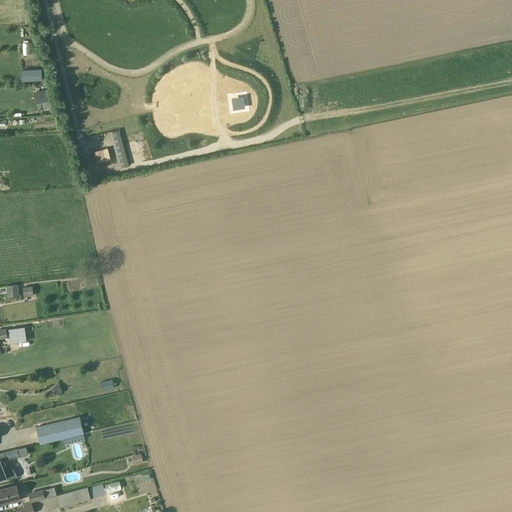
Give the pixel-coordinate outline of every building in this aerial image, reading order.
[(42,69),(21,70),(22,80),(42,80),(42,69)] [(40,103),(43,102),(50,100),(48,89),(37,92),(40,103)] [(63,236),(56,196),(36,200),(43,240),(63,236)] [(7,286),(8,297),(20,296),(19,284),(7,286)] [(25,327),(9,329),(11,343),(27,341),(25,327)] [(113,379),(102,381),(103,390),(115,388),(113,379)] [(60,385),(54,387),(58,395),(63,393),(60,385)] [(84,433),(81,417),(37,428),(41,443),(84,433)] [(19,449),(5,452),(6,457),(7,460),(8,460),(21,457),(19,449)] [(142,454),(132,456),(134,465),(144,462),(142,454)] [(0,459),(0,481),(18,477),(18,476),(18,475),(17,475),(17,474),(17,473),(16,473),(16,472),(16,471),(15,471),(15,470),(14,470),(14,469),(13,469),(13,468),(12,468),(12,467),(11,467),(11,466),(10,467),(5,469),(1,459),(0,459)] [(106,487),(104,488),(105,491),(107,491),(107,492),(121,488),(119,480),(105,484),(106,487)] [(103,484),(88,488),(88,487),(57,496),(60,507),(91,499),(91,498),(106,494),(103,484)] [(17,485),(0,489),(0,503),(3,503),(3,504),(21,500),(17,485)] [(30,494),(32,502),(46,498),(43,490),(30,494)] [(35,511),(32,502),(24,505),(25,508),(14,511),(35,511)]
